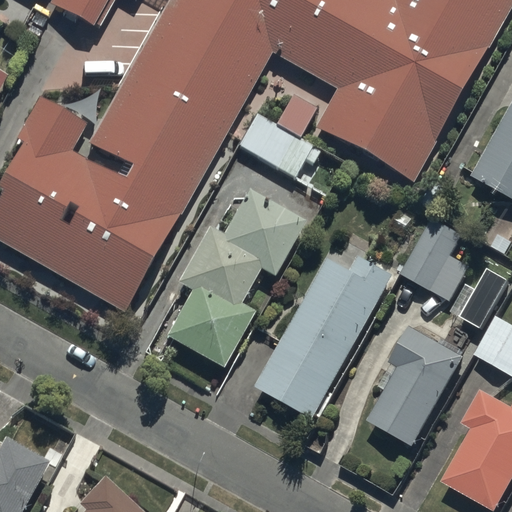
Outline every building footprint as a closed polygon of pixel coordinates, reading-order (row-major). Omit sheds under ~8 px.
[(511,0),(49,0),(48,4),(92,29),(94,25),(98,28),(112,0),(166,0),(86,143),(129,168),(123,182),(69,152),(84,124),(37,97),(14,140),(21,144),(0,182),(0,243),(122,313),(269,53),(333,89),(313,128),(410,182),(511,0)] [(256,122),(238,152),(294,186),(307,166),(315,171),(322,159),(301,146),(317,118),(293,104),(275,133),(256,122)] [(511,117),(475,184),(511,205),(511,117)] [(306,231),(249,200),(225,245),(210,237),(179,294),(192,300),(167,347),(224,378),(255,321),(242,314),(261,279),(276,287),(306,231)] [(432,228),(403,280),(453,309),(473,274),(452,263),(463,245),(432,228)] [(350,277),(327,265),(260,396),(321,427),(395,282),(357,263),(350,277)] [(490,273),(464,320),(483,331),(510,285),(490,273)] [(511,329),(499,322),(477,362),(511,381),(511,329)] [(416,457),(466,365),(462,363),(465,358),(443,346),(441,351),(412,335),(390,375),(393,377),(382,397),(386,399),(369,431),(416,457)] [(511,413),(483,398),(464,432),(473,437),(444,491),(483,511),(502,511),(511,495),(511,413)] [(0,511),(29,511),(51,472),(5,447),(0,456),(0,511)] [(132,511),(105,486),(80,511),(132,511)]
